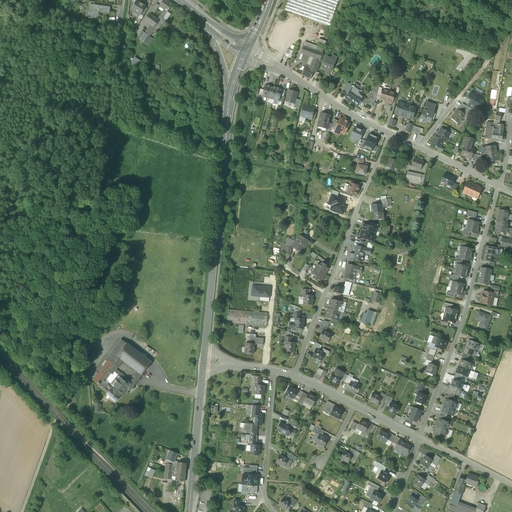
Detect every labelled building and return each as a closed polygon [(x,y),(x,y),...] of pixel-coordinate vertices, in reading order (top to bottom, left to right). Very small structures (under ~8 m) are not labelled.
[(164,10),(167,12),(173,5),(168,2),(165,0),(163,0),(159,6),(164,10)] [(287,0),(284,10),(330,26),(338,0),(287,0)] [(134,13),(137,14),(138,14),(139,12),(141,14),(145,7),(145,6),(140,3),(140,4),(139,5),(137,5),(138,3),(135,1),(134,4),(133,4),(133,5),(130,10),(134,12),(134,13)] [(151,12),(154,14),(159,6),(156,4),(151,12)] [(90,19),(96,19),(97,12),(108,14),(109,8),(90,5),(89,11),(91,11),(90,18),(90,19)] [(164,10),(159,16),(163,19),(167,12),(164,10)] [(144,21),(151,26),(154,28),(154,27),(159,21),(158,21),(159,21),(157,20),(154,18),(153,17),(149,14),(144,21)] [(139,40),(143,43),(148,36),(145,33),(142,31),(139,34),(138,37),(140,38),(139,40)] [(153,39),(148,36),(143,43),(148,46),(153,39)] [(326,42),(319,39),(316,46),(324,48),(326,42)] [(324,49),(308,43),(306,48),(322,53),(324,49)] [(303,47),(301,54),(313,58),(320,60),(322,53),(306,48),(303,47)] [(309,69),(311,65),(313,58),(301,54),(299,60),(303,61),(302,63),(306,65),(305,67),(309,69)] [(369,64),(373,66),(379,57),(375,54),(369,64)] [(324,74),(329,76),(337,58),(332,55),(331,58),(330,61),(325,59),(320,69),(325,71),(324,74)] [(141,61),(135,57),(133,59),(130,64),(136,69),(139,63),(141,61)] [(320,60),(313,58),(311,65),(315,67),(313,71),(314,71),(314,72),(316,72),(320,60)] [(311,65),(309,69),(305,67),(301,75),(310,80),(314,72),(314,71),(313,71),(315,67),(311,65)] [(470,68),(466,65),(460,73),(463,75),(470,68)] [(341,92),(347,96),(350,91),(352,89),(353,88),(352,87),(353,86),(348,83),(341,92)] [(262,97),(267,99),(270,88),(270,86),(267,86),(267,87),(264,86),(263,90),(261,97),(262,97)] [(266,103),(272,104),(276,88),(273,87),(273,88),(270,88),(267,99),(266,103)] [(279,89),(276,88),(272,104),(278,105),(279,102),(280,96),(282,90),(279,90),(279,89)] [(356,106),(357,107),(361,102),(364,97),(358,93),(355,91),(352,89),(350,91),(347,96),(346,98),(356,106)] [(367,105),(374,108),(376,104),(375,103),(375,104),(374,103),(376,98),(378,93),(373,89),(371,92),(372,93),(367,101),(369,102),(367,105)] [(383,101),(386,101),(389,91),(383,89),(382,92),(380,99),(379,100),(383,101)] [(294,104),(296,99),(297,93),(288,90),(287,95),(288,95),(287,97),(285,102),(294,104)] [(395,93),(389,91),(386,101),(388,102),(388,103),(392,104),(392,103),(395,93)] [(474,107),(477,109),(479,106),(481,104),(484,104),(483,101),(482,101),(484,97),(480,95),(480,96),(474,92),(472,91),(470,94),(472,95),(469,99),(472,101),(471,103),(475,105),(474,107)] [(364,97),(361,102),(357,107),(356,106),(353,109),(359,112),(361,109),(364,105),(364,104),(363,103),(366,99),(364,97)] [(469,102),(466,107),(474,111),(478,114),(480,110),(477,109),(474,107),(475,105),(471,103),(469,102)] [(395,114),(403,117),(407,105),(400,103),(399,103),(395,114)] [(421,118),(431,121),(431,120),(433,113),(436,106),(426,103),(424,107),(430,109),(429,112),(423,110),(421,118)] [(471,116),(474,111),(466,107),(462,104),(460,107),(465,111),(466,109),(467,110),(466,112),(469,114),(471,116)] [(301,114),(300,117),(306,118),(311,120),(313,112),(314,108),(303,105),(302,110),(300,111),(300,113),(301,114)] [(411,107),(407,105),(403,117),(412,120),(416,108),(411,107)] [(372,115),(361,109),(359,112),(370,118),(372,115)] [(450,118),(456,123),(459,119),(461,120),(465,115),(463,113),(458,110),(457,109),(450,118)] [(327,129),(328,123),(330,116),(321,113),(317,127),(327,129)] [(341,132),(345,134),(349,125),(347,124),(347,122),(343,120),(342,121),(339,120),(338,122),(335,128),(336,129),(335,131),(340,133),(341,132)] [(486,138),(492,139),(492,134),(494,124),(487,123),(486,133),(486,138)] [(492,139),(502,140),(502,133),(503,133),(504,125),(500,125),(499,124),(494,124),(492,134),(492,139)] [(421,129),(413,126),(407,125),(405,131),(411,133),(419,135),(421,129)] [(364,132),(354,128),(350,137),(359,141),(364,132)] [(439,133),(437,137),(444,141),(446,142),(450,134),(445,131),(441,129),(439,133)] [(377,138),(369,134),(366,142),(363,147),(364,147),(371,151),(374,145),(377,138)] [(440,147),(444,141),(437,137),(436,136),(435,136),(431,144),(438,148),(440,148),(440,147)] [(474,150),(469,148),(464,147),(464,146),(461,155),(465,156),(471,158),(471,159),(471,158),(473,154),(474,150)] [(486,155),(496,153),(495,146),(485,147),(485,148),(482,148),(483,152),(481,152),(482,155),(484,155),(486,155)] [(335,157),(338,150),(331,147),(328,153),(335,157)] [(497,160),(496,153),(486,155),(487,162),(497,160)] [(472,161),(478,163),(481,156),(477,156),(474,155),(472,159),(472,161)] [(393,170),(397,162),(390,159),(388,162),(389,163),(387,167),(393,170)] [(412,166),(420,170),(424,162),(415,159),(412,166)] [(367,170),(368,166),(363,165),(362,166),(358,165),(357,168),(356,168),(356,170),(356,171),(356,173),(365,175),(366,170),(367,170)] [(407,172),(406,178),(409,179),(420,182),(421,175),(407,172)] [(451,186),(452,183),(454,179),(444,174),(441,182),(451,186)] [(462,193),(477,199),(482,189),(467,182),(462,193)] [(350,184),(350,185),(347,192),(352,194),(356,196),(359,187),(358,186),(357,185),(356,184),(354,185),(350,184)] [(330,210),(343,214),(345,209),(341,207),(344,200),(337,197),(332,195),(329,203),(332,205),(330,210)] [(371,205),(372,213),(383,212),(382,207),(382,204),(381,204),(371,205)] [(498,210),(497,221),(507,222),(508,220),(509,214),(509,211),(498,210)] [(383,212),(372,213),(371,213),(372,221),(384,219),(383,212)] [(468,220),(466,226),(478,229),(480,223),(468,220)] [(508,222),(507,222),(497,221),(495,232),(510,234),(511,228),(507,228),(508,222)] [(297,232),(301,234),(306,225),(303,222),(297,232)] [(363,225),(361,232),(375,235),(376,232),(376,233),(377,228),(368,226),(363,225)] [(476,235),(478,229),(466,226),(465,231),(470,233),(476,235)] [(373,241),(375,235),(361,232),(360,238),(366,239),(372,241),(373,241)] [(298,235),(295,240),(306,248),(310,242),(298,235)] [(281,253),(285,253),(286,245),(291,245),(294,241),(291,239),(290,239),(287,237),(285,244),(283,244),(281,253)] [(498,249),(499,249),(500,246),(495,245),(497,239),(491,237),(489,243),(493,244),(493,247),(498,249)] [(511,248),(511,240),(502,238),(500,246),(511,248)] [(366,239),(365,242),(362,241),(360,247),(366,249),(368,243),(371,244),(372,241),(366,239)] [(302,253),(306,248),(295,240),(294,241),(291,245),(291,246),(292,247),(302,253)] [(353,259),(363,262),(364,254),(370,255),(371,250),(366,249),(360,247),(357,246),(355,255),(353,259)] [(461,246),(460,252),(471,255),(473,249),(465,248),(461,246)] [(496,256),(497,256),(498,249),(493,247),(487,246),(486,254),(496,256)] [(470,261),(471,255),(460,252),(458,258),(463,259),(470,261)] [(494,263),(496,256),(486,254),(485,253),(483,261),(489,262),(494,263)] [(317,264),(314,269),(324,275),(328,269),(325,267),(326,265),(322,263),(320,266),(317,264)] [(457,264),(455,270),(467,273),(468,267),(462,265),(457,264)] [(345,278),(353,280),(355,272),(360,274),(362,268),(347,265),(346,268),(347,269),(346,273),(345,273),(344,278),(345,278)] [(488,285),(489,282),(490,275),(491,270),(481,268),(478,283),(488,285)] [(321,281),(324,275),(314,269),(312,274),(315,276),(313,279),(317,281),(318,280),(321,281)] [(465,278),(467,273),(455,270),(454,276),(459,277),(465,278)] [(450,275),(449,278),(449,281),(452,282),(452,281),(457,283),(458,280),(459,277),(454,276),(450,275)] [(452,282),(451,287),(463,290),(464,284),(457,283),(452,281),(452,282)] [(270,288),(253,286),(252,296),(260,297),(269,298),(270,288)] [(491,286),(491,289),(490,293),(494,294),(498,295),(498,291),(497,291),(498,287),(491,286)] [(346,290),(343,289),(335,287),(333,292),(342,295),(342,294),(348,296),(350,290),(346,290)] [(461,296),(463,290),(451,287),(450,293),(455,294),(461,296)] [(480,303),(492,305),(494,294),(490,293),(483,291),(480,303)] [(372,301),(379,303),(381,294),(380,294),(374,292),(372,301)] [(303,305),(312,305),(312,296),(308,295),(304,295),(304,298),(303,305)] [(337,311),(338,311),(339,309),(340,309),(342,303),(342,302),(336,301),(331,299),(328,309),(337,311)] [(336,313),(337,311),(328,309),(327,308),(325,318),(330,319),(336,321),(337,321),(338,314),(336,313)] [(446,308),(445,314),(456,316),(458,311),(452,309),(446,308)] [(227,323),(266,327),(268,313),(228,310),(227,323)] [(361,322),(369,325),(373,312),(368,311),(367,314),(364,313),(361,322)] [(377,314),(373,312),(369,325),(372,326),(377,314)] [(480,327),(486,330),(491,317),(478,312),(475,319),(482,322),(480,327)] [(455,323),(456,316),(445,314),(443,320),(455,323)] [(296,328),(303,329),(304,319),(300,319),(295,319),(295,323),(290,323),(289,328),(290,328),(296,328)] [(319,338),(328,342),(332,335),(325,332),(323,331),(322,332),(319,338)] [(438,338),(436,345),(435,347),(437,348),(443,350),(444,347),(445,347),(447,341),(438,338)] [(108,361),(114,354),(123,342),(121,340),(106,360),(108,361)] [(468,345),(467,347),(478,351),(480,344),(474,342),(469,340),(469,341),(468,343),(467,343),(466,344),(468,345)] [(123,342),(114,354),(123,361),(138,372),(142,375),(151,363),(123,342)] [(253,354),(254,345),(254,344),(249,344),(246,343),(245,348),(245,353),(253,354)] [(285,352),(294,353),(295,343),(291,343),(286,343),(285,352)] [(475,357),(478,351),(467,347),(467,349),(465,348),(464,350),(465,351),(465,353),(464,353),(469,355),(475,357)] [(430,348),(428,354),(426,360),(432,362),(434,356),(436,350),(430,348)] [(90,361),(93,363),(101,352),(96,349),(90,357),(88,359),(90,361)] [(323,349),(321,352),(318,350),(316,349),(315,350),(312,357),(315,358),(321,361),(324,354),(328,356),(330,352),(323,349)] [(463,353),(462,356),(461,360),(462,360),(467,362),(468,358),(469,355),(464,353),(465,353),(463,353)] [(130,391),(136,383),(133,380),(132,382),(116,370),(123,361),(114,354),(108,361),(99,374),(97,372),(92,379),(106,394),(111,387),(119,393),(121,391),(124,393),(127,389),(130,391)] [(461,365),(460,367),(470,370),(472,365),(473,364),(467,362),(462,360),(461,363),(460,362),(459,364),(461,365)] [(437,366),(431,364),(429,363),(428,366),(426,372),(434,376),(436,370),(437,366)] [(468,377),(470,370),(460,367),(459,369),(458,368),(457,370),(458,370),(457,373),(462,375),(468,377)] [(341,377),(334,373),(333,372),(329,380),(337,385),(340,379),(341,377)] [(352,378),(348,376),(343,373),(341,377),(340,379),(345,382),(349,384),(350,382),(351,382),(353,378),(352,378)] [(453,384),(452,386),(463,390),(465,384),(459,381),(455,380),(454,380),(454,382),(452,382),(452,384),(453,384)] [(346,389),(355,394),(359,386),(356,385),(351,382),(350,382),(349,384),(346,389)] [(261,395),(264,395),(265,386),(261,385),(256,385),(256,388),(255,395),(261,395)] [(460,397),(461,396),(463,390),(452,386),(452,388),(450,388),(449,390),(451,390),(450,392),(450,393),(455,394),(460,397)] [(106,394),(115,402),(120,397),(124,393),(121,391),(119,393),(111,387),(106,394)] [(285,394),(293,399),(295,395),(297,391),(289,387),(285,394)] [(415,402),(423,405),(425,399),(426,396),(421,394),(422,391),(415,389),(413,393),(417,395),(415,402)] [(307,395),(303,392),(298,390),(297,391),(295,395),(300,398),(305,400),(307,395)] [(449,392),(447,395),(446,399),(447,399),(452,401),(453,398),(455,394),(450,393),(450,392),(449,392)] [(381,393),(379,396),(373,393),(369,401),(377,405),(380,400),(381,398),(383,394),(381,393)] [(304,401),(313,406),(317,398),(308,394),(307,395),(305,400),(304,401)] [(445,406),(455,410),(458,403),(452,401),(447,399),(446,402),(445,401),(444,403),(446,404),(445,406)] [(311,410),(313,406),(304,401),(302,405),(311,410)] [(335,406),(330,403),(327,401),(322,411),(325,412),(327,408),(332,411),(334,407),(335,406)] [(386,410),(395,415),(399,407),(391,403),(390,402),(389,405),(386,410)] [(453,416),(455,410),(445,406),(444,408),(443,407),(442,409),(443,410),(442,412),(447,414),(453,416)] [(330,414),(339,419),(343,411),(334,407),(332,411),(330,414)] [(411,420),(417,422),(421,411),(412,408),(410,413),(412,414),(410,419),(411,420)] [(441,412),(440,415),(438,419),(440,419),(445,421),(446,417),(447,414),(442,412),(441,412)] [(253,416),(253,424),(248,424),(244,423),(243,428),(242,428),(242,432),(250,432),(257,432),(257,428),(257,425),(261,426),(262,416),(258,416),(253,415),(253,416)] [(438,424),(438,426),(448,429),(451,423),(445,421),(440,419),(439,422),(438,421),(437,423),(438,424)] [(362,431),(365,433),(367,429),(369,425),(360,420),(358,425),(356,428),(362,431)] [(358,425),(356,423),(353,422),(349,428),(352,429),(355,431),(356,428),(358,425)] [(287,423),(286,426),(280,423),(276,430),(288,436),(292,429),(293,428),(294,426),(287,423)] [(378,428),(374,426),(369,423),(369,425),(367,429),(371,431),(370,434),(374,436),(378,428)] [(319,435),(321,436),(324,431),(322,430),(318,428),(317,428),(314,426),(312,431),(312,432),(315,434),(315,433),(316,433),(316,434),(319,435)] [(446,435),(448,429),(438,426),(437,427),(435,427),(435,429),(436,429),(435,432),(440,434),(446,436),(446,435)] [(377,439),(385,443),(387,440),(389,435),(381,431),(377,439)] [(315,442),(319,444),(317,448),(322,450),(324,447),(328,440),(321,436),(319,435),(316,434),(316,433),(315,433),(315,434),(312,441),(315,442)] [(399,439),(395,436),(390,434),(389,435),(387,440),(392,442),(396,444),(399,440),(399,439)] [(395,448),(398,450),(396,453),(401,456),(403,452),(407,454),(411,446),(407,445),(399,440),(396,444),(394,448),(395,448)] [(250,455),(259,456),(260,446),(256,446),(251,445),(250,451),(250,455)] [(173,462),(174,462),(177,454),(170,451),(167,460),(173,462)] [(345,461),(348,463),(350,460),(352,456),(349,454),(344,451),(340,459),(345,461)] [(355,457),(357,459),(360,453),(355,451),(352,456),(355,457)] [(292,460),(296,462),(298,458),(294,456),(288,453),(286,458),(288,459),(291,461),(292,460)] [(284,467),(288,469),(291,461),(288,459),(286,458),(280,455),(276,463),(284,467)] [(420,464),(426,468),(427,469),(429,465),(431,463),(432,460),(425,455),(420,464)] [(436,466),(439,461),(434,458),(432,460),(431,463),(436,466)] [(186,464),(177,463),(177,468),(176,472),(185,473),(186,464)] [(165,468),(165,471),(176,472),(177,468),(173,467),(173,465),(166,464),(165,468)] [(243,474),(256,475),(257,466),(249,465),(249,469),(243,468),(243,474)] [(176,475),(176,472),(165,471),(164,479),(171,480),(171,476),(172,475),(176,475)] [(390,476),(383,472),(381,471),(379,475),(377,478),(386,483),(390,476)] [(184,482),(185,473),(176,472),(176,475),(176,477),(175,480),(175,481),(184,482)] [(468,473),(466,480),(464,483),(465,483),(466,481),(472,484),(472,485),(476,487),(475,487),(476,487),(480,477),(479,477),(479,478),(468,474),(469,473),(468,473)] [(242,484),(256,486),(257,475),(256,475),(243,474),(242,484)] [(412,483),(419,488),(420,487),(424,482),(425,480),(418,475),(412,483)] [(428,486),(432,481),(427,477),(425,480),(424,482),(428,486)] [(463,489),(465,483),(464,483),(466,480),(459,478),(456,486),(463,489)] [(370,487),(377,490),(379,487),(369,482),(367,485),(370,487)] [(256,486),(242,484),(241,492),(249,493),(257,493),(257,486),(256,486)] [(374,500),(379,503),(383,495),(376,492),(377,490),(370,487),(365,495),(370,498),(374,500)] [(454,490),(449,505),(456,507),(458,502),(462,493),(454,490)] [(412,508),(412,509),(414,506),(416,502),(418,500),(417,500),(411,495),(405,504),(412,508)] [(290,504),(293,506),(297,501),(292,497),(288,502),(290,503),(290,504)] [(278,505),(285,510),(290,504),(290,503),(288,502),(283,498),(278,505)] [(421,506),(424,501),(419,498),(417,500),(418,500),(416,502),(421,506)] [(474,511),(476,509),(458,502),(456,507),(455,511),(474,511)] [(478,503),(476,509),(474,511),(483,511),(486,506),(478,503)]
